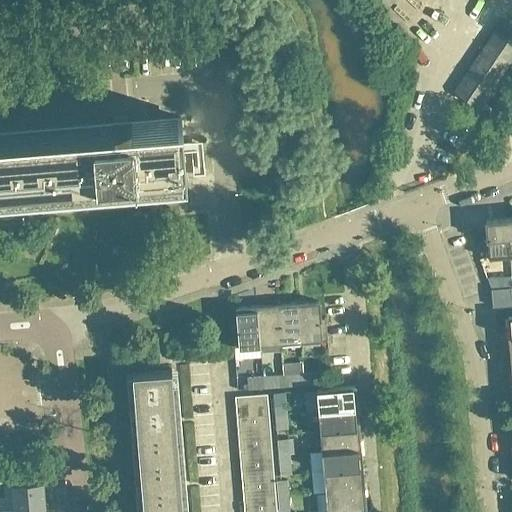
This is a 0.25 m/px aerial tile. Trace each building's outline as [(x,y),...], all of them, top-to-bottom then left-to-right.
[(477,105),(509,57),(511,52),(511,24),(504,20),(457,92),(477,105)] [(0,180),(184,165),(180,119),(131,123),(130,111),(114,112),(111,112),(112,124),(0,133),(0,180)] [(281,159),(280,147),(259,148),(260,160),(281,159)] [(509,256),(506,218),(485,220),(486,236),(481,236),(483,258),(509,256)] [(327,339),(325,317),(320,318),(318,301),(297,303),(300,341),(327,339)] [(300,341),(297,303),(277,305),(280,343),(300,341)] [(280,343),(277,305),(256,307),(259,345),(280,343)] [(259,345),(256,307),(235,308),(236,325),(231,325),(233,347),(259,345)] [(182,511),(171,372),(172,372),(172,371),(131,374),(132,376),(144,511),(182,511)] [(319,383),(318,372),(303,373),(304,384),(319,383)] [(304,384),(303,373),(283,375),(284,386),(304,384)] [(284,386),(283,375),(262,377),(263,388),(284,386)] [(263,388),(262,377),(247,378),(248,389),(263,388)] [(356,407),(354,386),(316,389),(318,410),(356,407)] [(277,511),(267,394),(235,397),(244,511),(277,511)] [(286,413),(284,398),(273,399),(275,414),(286,413)] [(358,427),(356,407),(318,410),(320,431),(358,427)] [(287,429),(286,413),(275,414),(276,430),(287,429)] [(360,448),(358,427),(320,431),(322,451),(360,448)] [(289,454),(288,439),(277,440),(278,455),(289,454)] [(362,468),(360,448),(322,451),(323,472),(362,468)] [(290,469),(289,454),(278,455),(279,470),(290,469)] [(363,489),(362,468),(323,472),(325,492),(363,489)] [(288,495),(287,480),(276,481),(277,496),(288,495)] [(45,507),(43,482),(11,485),(13,509),(45,507)] [(333,511),(365,509),(363,489),(325,492),(326,511),(333,511)] [(289,510),(288,495),(277,496),(278,511),(289,510)]
